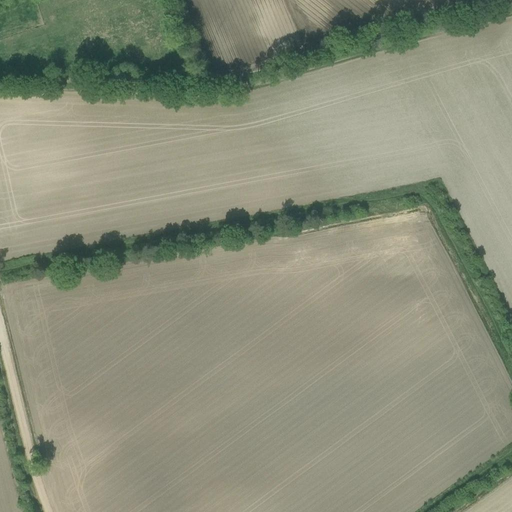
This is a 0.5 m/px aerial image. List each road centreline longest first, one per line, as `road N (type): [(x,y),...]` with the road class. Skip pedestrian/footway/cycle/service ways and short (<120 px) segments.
road 1 (track): [(0,79),(247,84),(511,14)]
road 2 (track): [(46,511),(0,333)]
